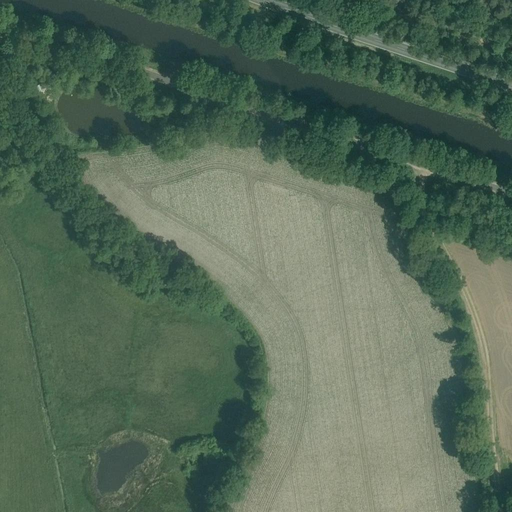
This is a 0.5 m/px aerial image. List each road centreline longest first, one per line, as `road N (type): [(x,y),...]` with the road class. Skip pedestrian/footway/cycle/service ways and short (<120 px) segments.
road 1 (unclassified): [(511,192),(0,25)]
road 2 (tertiary): [(511,84),(263,0)]
